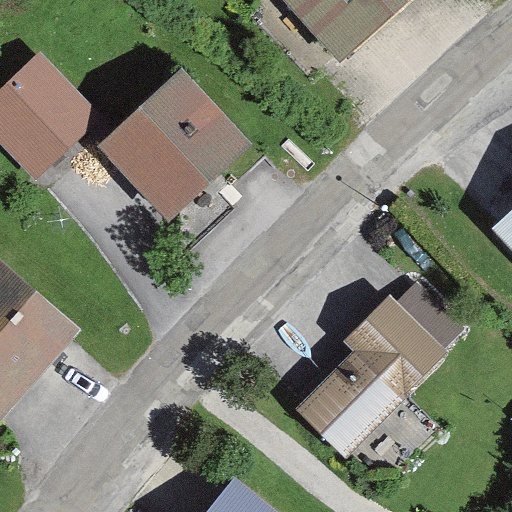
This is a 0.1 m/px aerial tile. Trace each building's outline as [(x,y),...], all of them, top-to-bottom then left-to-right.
[(293,0),(336,56),(395,0),(293,0)] [(0,94),(0,123),(47,177),(118,115),(57,45),(0,94)] [(180,89),(115,147),(167,206),(232,145),(180,89)] [(0,386),(8,377),(15,383),(59,330),(0,279),(0,386)] [(308,408),(346,447),(437,355),(458,333),(408,285),(386,307),(353,342),(362,352),(308,408)] [(362,352),(353,342),(297,396),(308,408),(362,352)] [(256,511),(233,494),(218,511),(256,511)]
